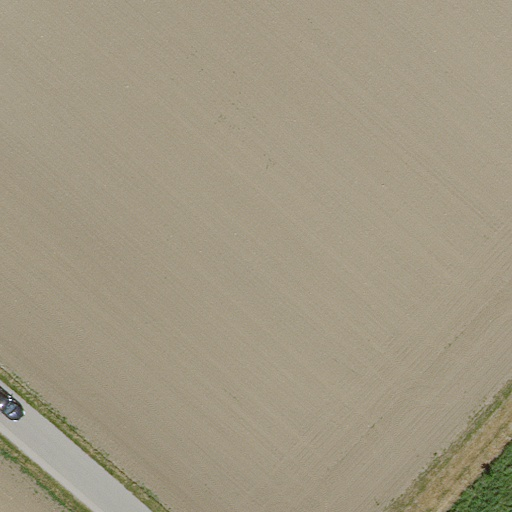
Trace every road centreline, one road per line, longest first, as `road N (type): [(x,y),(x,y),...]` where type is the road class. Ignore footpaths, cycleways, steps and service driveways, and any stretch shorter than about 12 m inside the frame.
road 1 (unclassified): [(126,511),(0,402)]
road 2 (track): [(416,511),(511,405)]
